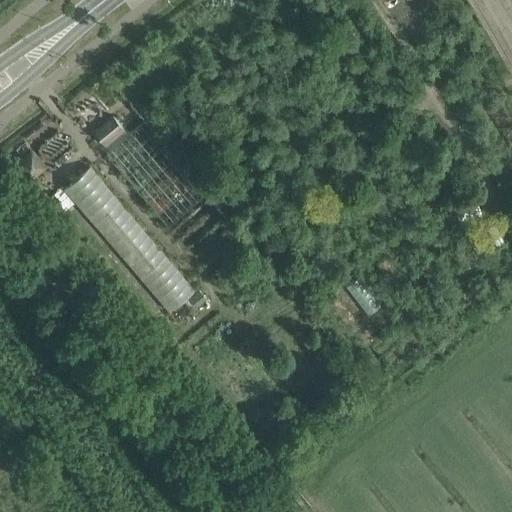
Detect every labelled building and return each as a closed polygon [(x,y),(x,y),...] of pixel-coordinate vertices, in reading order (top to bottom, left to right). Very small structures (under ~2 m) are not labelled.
[(114,116),(95,131),(108,148),(128,132),(114,116)] [(146,119),(108,152),(169,225),(208,191),(146,119)] [(57,129),(38,144),(52,161),(71,145),(57,129)] [(91,167),(64,189),(171,311),(197,290),(91,167)] [(494,219),(484,223),(494,248),(505,243),(494,219)] [(199,289),(189,297),(198,307),(207,299),(199,289)]
